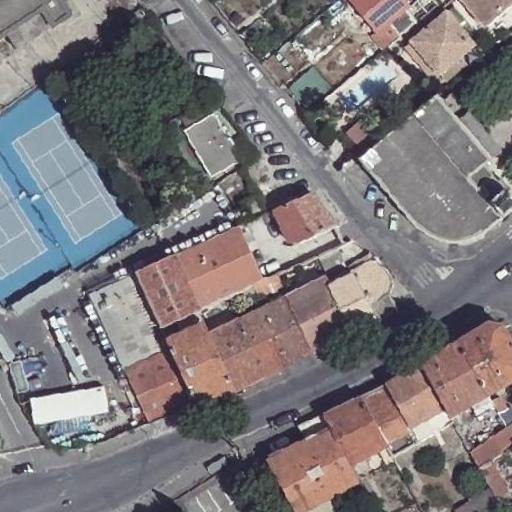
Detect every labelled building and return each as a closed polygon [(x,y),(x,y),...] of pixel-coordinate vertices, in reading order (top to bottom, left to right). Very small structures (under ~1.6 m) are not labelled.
[(70,16),(60,0),(0,0),(0,37),(5,34),(42,10),(52,25),(53,26),(70,16)] [(388,22),(405,8),(409,6),(404,0),(350,0),(376,32),(388,22)] [(433,0),(414,0),(417,4),(411,9),(419,19),(437,5),(433,0)] [(511,0),(459,0),(483,28),(511,3),(511,0)] [(399,36),(416,21),(405,8),(388,22),(399,36)] [(16,48),(52,25),(42,10),(5,34),(16,48)] [(472,46),(445,13),(426,28),(412,40),(410,42),(437,75),(439,73),(458,57),(472,46)] [(260,16),(241,31),(251,44),(270,29),(260,16)] [(412,40),(426,28),(421,23),(407,35),(412,40)] [(429,81),(437,75),(410,42),(402,47),(429,81)] [(464,63),(458,57),(439,73),(444,79),(464,63)] [(286,81),(300,107),(328,92),(314,66),(286,81)] [(450,92),(440,100),(489,159),(499,151),(450,92)] [(440,100),(435,95),(411,114),(465,179),(483,164),(489,159),(440,100)] [(180,117),(186,128),(212,114),(206,103),(180,117)] [(337,132),(359,158),(384,137),(362,111),(337,132)] [(183,130),(206,171),(220,164),(238,155),(228,138),(226,139),(212,114),(186,128),(183,130)] [(384,137),(359,158),(400,208),(425,234),(433,238),(441,241),(448,242),(456,242),(464,241),(472,239),(478,236),(484,232),(498,220),(511,209),(511,197),(506,191),(497,180),(483,164),(465,179),(411,114),(384,137)] [(220,164),(223,170),(241,160),(238,155),(220,164)] [(220,164),(206,171),(209,178),(223,170),(220,164)] [(497,180),(506,191),(509,189),(509,188),(500,177),(497,180)] [(245,212),(250,219),(261,216),(270,212),(258,191),(242,201),(248,211),(245,212)] [(272,210),(275,216),(285,240),(296,242),(337,226),(314,198),(311,193),(272,210)] [(270,212),(261,216),(263,221),(275,216),(272,210),(270,212)] [(250,285),(263,280),(238,225),(135,271),(159,325),(166,323),(189,313),(197,308),(220,298),(227,296),(235,291),(250,285)] [(381,266),(369,253),(346,265),(364,298),(390,285),(389,277),(381,266)] [(364,298),(346,265),(324,278),(352,331),(375,320),(368,306),(364,298)] [(165,339),(159,325),(135,271),(89,291),(125,368),(170,349),(165,339)] [(274,275),(263,280),(250,285),(255,297),(280,286),(274,275)] [(352,331),(324,278),(285,296),(314,351),(352,331)] [(255,297),(250,285),(235,291),(241,303),(242,306),(257,300),(255,297)] [(368,306),(387,293),(390,285),(364,298),(368,306)] [(241,303),(235,291),(227,296),(231,307),(241,303)] [(368,306),(375,320),(394,309),(387,296),(388,295),(387,293),(368,306)] [(285,296),(260,308),(288,363),(314,351),(285,296)] [(225,309),(220,298),(197,308),(204,322),(225,309)] [(204,322),(197,308),(189,313),(193,321),(196,321),(198,325),(204,322)] [(260,308),(237,319),(264,374),(288,363),(260,308)] [(208,333),(232,391),(264,374),(237,319),(208,333)] [(208,333),(204,322),(198,325),(173,336),(165,339),(170,349),(194,405),(232,391),(208,333)] [(173,336),(166,323),(159,325),(165,339),(173,336)] [(475,330),(457,341),(487,395),(511,380),(511,343),(502,326),(487,323),(475,330)] [(457,341),(419,363),(449,416),(458,411),(470,405),(476,413),(492,404),(490,402),(487,395),(457,341)] [(170,349),(125,368),(148,423),(194,405),(170,349)] [(419,363),(386,384),(417,442),(426,437),(429,443),(435,438),(432,434),(452,422),(449,416),(419,363)] [(386,384),(359,397),(392,455),(406,448),(417,442),(386,384)] [(101,387),(26,400),(31,426),(106,413),(101,387)] [(490,402),(492,404),(498,414),(507,409),(499,396),(490,402)] [(332,432),(351,466),(380,450),(388,464),(394,460),(392,455),(359,397),(323,415),(330,428),(332,432)] [(498,414),(508,428),(511,425),(511,416),(509,410),(507,411),(507,409),(498,414)] [(449,416),(452,422),(457,431),(467,426),(458,411),(449,416)] [(250,470),(274,511),(337,511),(368,496),(351,466),(332,432),(330,428),(323,415),(299,426),(306,439),(277,452),(280,457),(267,463),(250,470)] [(467,426),(457,431),(461,439),(470,434),(467,426)] [(508,428),(493,438),(500,450),(511,442),(511,433),(508,428)] [(411,458),(398,465),(399,468),(417,459),(415,456),(438,443),(435,438),(429,443),(426,437),(417,442),(406,448),(411,458)] [(500,450),(493,438),(469,454),(478,468),(500,454),(500,450)] [(406,448),(392,455),(394,460),(398,465),(411,458),(406,448)] [(265,458),(267,463),(280,457),(277,452),(265,458)] [(407,470),(404,472),(409,482),(413,480),(407,470)] [(456,511),(492,511),(499,508),(490,491),(456,511)]
